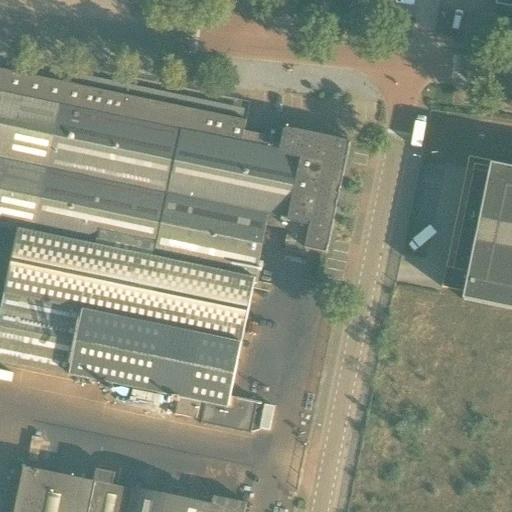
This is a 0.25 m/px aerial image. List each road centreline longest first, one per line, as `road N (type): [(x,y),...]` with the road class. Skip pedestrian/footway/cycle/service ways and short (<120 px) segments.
road 1 (residential): [(319,511),(405,66)]
road 2 (unknown): [(0,395),(330,459)]
road 3 (residential): [(228,47),(0,33)]
road 4 (residential): [(405,66),(228,47)]
